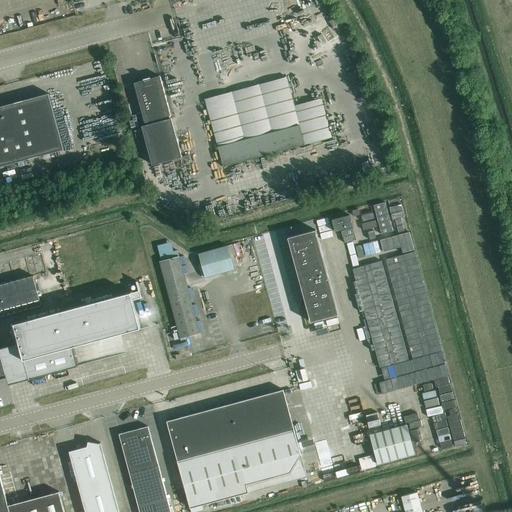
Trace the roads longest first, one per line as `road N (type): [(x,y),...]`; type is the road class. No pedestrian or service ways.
road 1 (unclassified): [(0,425),(282,349)]
road 2 (unclassified): [(0,60),(175,12)]
